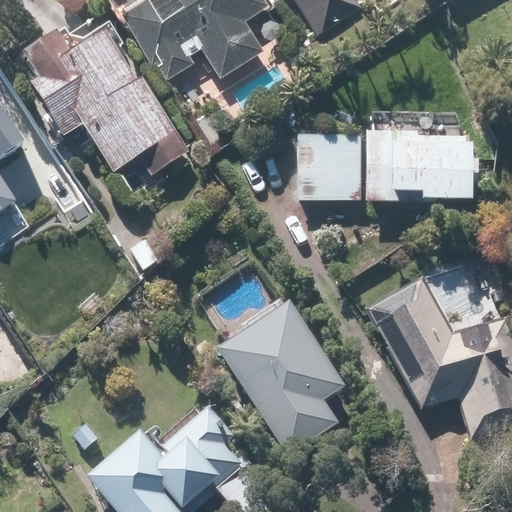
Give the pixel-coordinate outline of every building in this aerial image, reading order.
[(161,0),(128,20),(167,83),(196,65),(191,57),(205,49),(224,79),(266,54),(247,23),(270,10),(263,0),(161,0)] [(293,0),(318,39),(363,11),(355,0),(293,0)] [(154,177),(191,155),(114,30),(75,54),(63,36),(23,61),(69,136),(88,124),(118,172),(142,158),(154,177)] [(0,98),(0,219),(23,205),(0,170),(0,166),(31,146),(0,98)] [(364,138),(301,137),(300,201),(363,202),(364,138)] [(469,146),(469,138),(371,137),(370,203),(479,204),(480,146),(469,146)] [(511,355),(502,321),(454,335),(424,281),(369,312),(425,411),(461,400),(473,439),(511,427),(511,355)] [(297,306),(224,352),(292,458),(344,425),(330,402),(350,389),(297,306)] [(148,432),(93,480),(120,511),(188,511),(217,487),(238,511),(293,511),(244,455),(240,459),(230,447),(242,437),(216,407),(164,451),(148,432)] [(101,441),(87,423),(70,435),(84,454),(101,441)]
